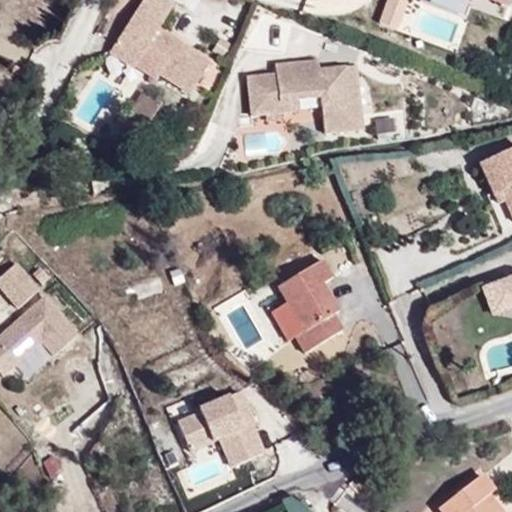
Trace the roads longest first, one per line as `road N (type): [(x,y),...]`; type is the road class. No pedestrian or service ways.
road 1 (unclassified): [(232,511),(309,476),(511,407)]
road 2 (residential): [(0,203),(96,0)]
